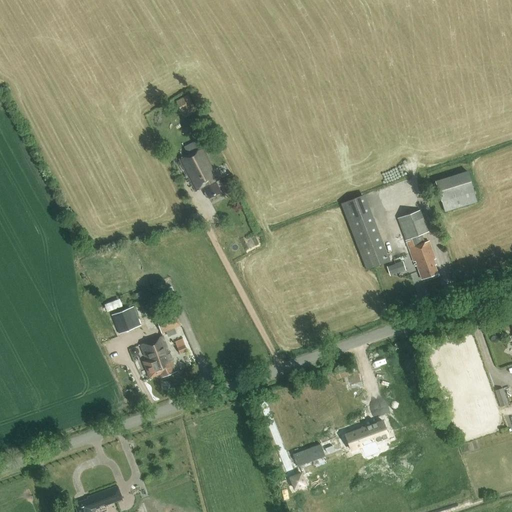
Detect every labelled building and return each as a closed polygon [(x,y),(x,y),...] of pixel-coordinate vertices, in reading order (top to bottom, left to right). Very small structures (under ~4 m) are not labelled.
[(188,96),(176,101),(180,109),(185,106),(188,114),(195,110),(188,96)] [(169,111),(172,118),(178,115),(175,108),(169,111)] [(185,147),(188,155),(179,160),(194,191),(202,188),(207,199),(221,192),(216,181),(218,180),(202,148),(200,149),(196,142),(185,147)] [(445,212),(477,202),(467,171),(435,182),(445,212)] [(390,261),(385,248),(364,194),(340,203),(366,270),(390,261)] [(398,218),(415,266),(417,266),(422,279),(438,274),(435,265),(436,265),(434,260),(435,259),(429,241),(425,242),(422,234),(428,232),(420,210),(398,218)] [(406,270),(402,261),(387,266),(390,275),(406,270)] [(107,311),(121,305),(118,298),(103,304),(107,311)] [(134,309),(112,318),(117,333),(139,323),(134,309)] [(160,333),(164,331),(179,326),(173,310),(158,315),(154,317),(160,333)] [(159,378),(174,373),(161,337),(138,345),(144,360),(141,362),(147,379),(158,375),(159,378)] [(187,351),(182,338),(174,341),(180,354),(187,351)] [(508,405),(503,388),(494,391),(500,407),(508,405)] [(412,416),(410,410),(397,415),(399,421),(412,416)] [(343,432),(350,450),(388,437),(381,419),(343,432)] [(290,478),(294,489),(305,484),(301,473),(290,478)] [(95,511),(96,510),(100,509),(99,507),(103,505),(104,507),(123,500),(117,486),(87,497),(87,499),(75,504),(78,511),(95,511)]
